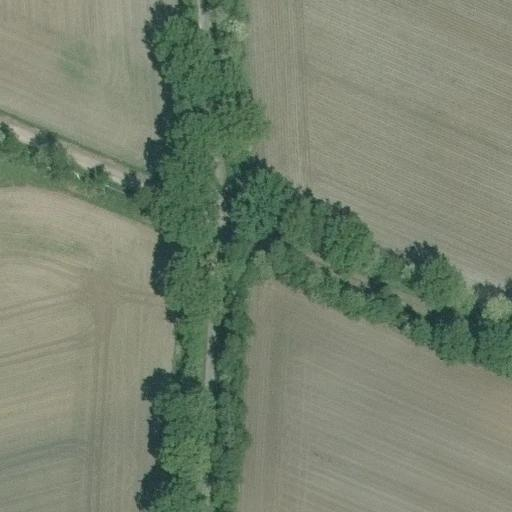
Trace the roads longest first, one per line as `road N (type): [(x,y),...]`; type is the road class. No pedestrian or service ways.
road 1 (track): [(511,357),(0,134)]
road 2 (unclassified): [(204,511),(222,422),(203,0)]
